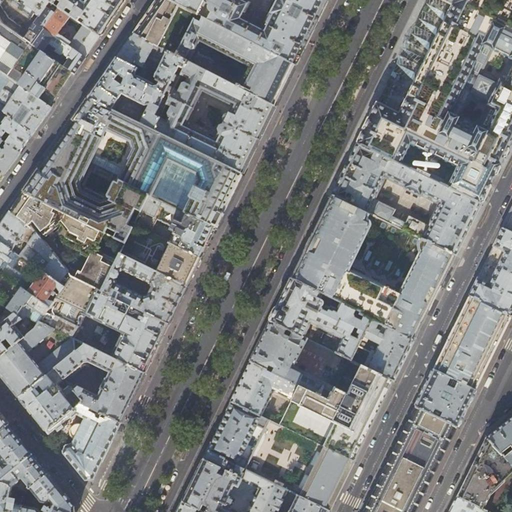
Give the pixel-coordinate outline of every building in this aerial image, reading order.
[(51,3),(46,0),(0,0),(0,5),(3,0),(12,0),(21,6),(20,8),(31,16),(34,13),(40,18),(51,3)] [(46,0),(51,3),(53,5),(57,0),(61,3),(57,8),(59,9),(64,13),(67,9),(72,12),(69,16),(70,17),(77,22),(80,17),(85,21),(82,25),(83,26),(100,37),(116,14),(125,0),(87,0),(85,3),(80,0),(46,0)] [(196,15),(166,0),(156,0),(155,2),(141,23),(133,34),(176,56),(185,37),(178,34),(182,26),(189,29),(193,20),(196,15)] [(166,0),(196,15),(198,16),(205,3),(206,0),(166,0)] [(276,0),(270,13),(271,13),(264,28),(243,17),(251,2),(245,0),(206,0),(205,3),(209,5),(208,7),(209,9),(210,11),(211,12),(207,21),(272,54),(278,58),(295,66),(308,39),(327,2),(327,0),(276,0)] [(370,118),(357,144),(423,176),(481,204),(500,164),(511,140),(511,0),(441,0),(452,6),(392,128),(370,118)] [(40,18),(25,40),(42,52),(47,46),(48,45),(56,50),(55,51),(60,55),(61,55),(64,55),(69,59),(69,60),(64,67),(72,73),(74,74),(78,68),(85,58),(45,29),(59,9),(57,8),(53,5),(51,3),(40,18)] [(69,16),(64,13),(59,9),(45,29),(85,58),(93,47),(100,37),(83,26),(73,41),(71,40),(69,42),(63,39),(64,36),(59,33),(70,17),(69,16)] [(198,23),(193,20),(189,29),(185,37),(176,56),(180,58),(186,61),(188,62),(199,40),(249,67),(239,88),(254,96),(259,99),(275,107),(284,89),(295,66),(278,58),(272,54),(207,21),(201,18),(198,23)] [(0,72),(49,106),(54,98),(66,81),(72,73),(64,67),(42,52),(25,40),(3,24),(0,20),(0,72)] [(170,75),(172,76),(180,58),(176,56),(133,34),(126,44),(110,66),(96,86),(88,99),(110,110),(121,93),(146,106),(147,109),(140,124),(154,131),(160,119),(160,117),(155,114),(162,100),(167,102),(169,98),(173,88),(166,84),(170,75)] [(239,88),(188,62),(186,61),(180,75),(187,78),(185,83),(182,84),(178,90),(173,88),(169,98),(193,109),(202,91),(231,106),(227,113),(223,115),(221,119),(224,123),(223,124),(259,141),(266,125),(275,107),(259,99),(254,96),(239,88)] [(0,173),(3,176),(11,166),(25,145),(29,140),(41,122),(51,108),(49,106),(0,72),(0,173)] [(193,109),(169,98),(167,102),(162,113),(168,116),(166,122),(160,119),(154,131),(218,162),(222,164),(242,174),(249,160),(259,141),(223,124),(215,141),(185,126),(193,109)] [(242,174),(222,164),(218,162),(154,131),(140,124),(110,110),(88,99),(78,113),(73,120),(77,123),(58,150),(42,173),(38,170),(36,173),(22,193),(47,205),(50,201),(60,206),(58,210),(125,244),(134,225),(148,196),(216,229),(221,218),(235,189),(242,174)] [(414,194),(423,176),(357,144),(344,170),(332,196),(368,213),(398,228),(402,219),(392,214),(395,209),(374,199),(385,178),(386,179),(386,178),(404,187),(404,188),(404,189),(414,194)] [(481,204),(423,176),(414,194),(418,196),(419,196),(420,195),(437,203),(437,204),(438,205),(428,226),(408,216),(406,221),(402,219),(398,228),(418,237),(422,239),(456,256),(468,229),(481,204)] [(17,201),(9,212),(28,227),(29,226),(33,222),(44,235),(59,222),(67,232),(62,242),(89,256),(81,272),(75,277),(74,279),(101,292),(120,254),(125,244),(58,210),(47,205),(22,193),(17,201)] [(208,244),(216,229),(148,196),(134,225),(150,233),(157,219),(171,226),(169,231),(169,232),(170,233),(173,235),(170,243),(201,258),(208,244)] [(367,229),(367,227),(367,226),(366,223),(364,221),(368,213),(332,196),(322,216),(316,228),(312,236),(354,256),(363,238),(367,229)] [(511,208),(508,217),(502,229),(511,233),(511,208)] [(0,225),(0,242),(12,251),(18,242),(21,243),(23,240),(28,244),(19,256),(21,257),(42,272),(59,284),(67,272),(29,226),(28,227),(9,212),(0,225)] [(398,228),(368,213),(364,221),(414,246),(418,237),(398,228)] [(170,243),(150,233),(134,225),(125,244),(120,254),(187,287),(194,273),(201,258),(170,243)] [(511,233),(502,229),(495,243),(486,263),(511,275),(511,233)] [(428,311),(436,296),(408,282),(402,294),(400,295),(397,296),(394,299),(392,302),(389,308),(379,303),(350,289),(340,285),(354,256),(312,236),(302,257),(291,279),(323,294),(341,303),(361,312),(359,315),(371,320),(379,324),(383,327),(414,341),(422,324),(428,311)] [(418,248),(422,239),(418,237),(414,246),(418,248)] [(359,259),(368,241),(363,238),(354,256),(359,259)] [(446,274),(456,256),(422,239),(418,248),(418,249),(419,251),(421,254),(416,264),(408,282),(436,296),(446,274)] [(19,256),(12,251),(0,242),(0,273),(21,288),(32,296),(38,301),(49,308),(53,302),(46,301),(56,287),(59,293),(63,287),(59,284),(42,272),(29,291),(24,288),(29,281),(12,268),(21,257),(19,256)] [(101,292),(111,296),(115,299),(130,306),(145,313),(169,325),(178,306),(187,287),(120,254),(101,292)] [(408,282),(416,264),(411,262),(402,280),(408,282)] [(511,275),(486,263),(479,275),(469,296),(511,317),(511,315),(511,275)] [(71,277),(63,287),(59,293),(53,302),(49,308),(43,317),(39,322),(53,329),(70,337),(73,339),(74,339),(85,315),(123,334),(112,357),(145,374),(157,349),(169,325),(145,313),(140,323),(125,316),(130,306),(115,299),(113,304),(109,302),(111,296),(101,292),(74,279),(71,277)] [(331,337),(332,335),(341,339),(335,353),(349,359),(351,360),(357,347),(371,320),(359,315),(361,312),(341,303),(338,309),(331,306),(330,308),(327,306),(326,307),(324,306),(324,304),(323,302),(322,301),(321,300),(323,294),(291,279),(286,289),(278,307),(270,322),(303,338),(310,324),(316,327),(314,329),(331,337)] [(382,298),(352,284),(350,289),(379,303),(382,298)] [(32,296),(21,288),(6,308),(14,313),(16,315),(22,307),(23,308),(26,304),(32,296)] [(503,334),(511,317),(469,296),(464,307),(445,346),(433,370),(453,380),(457,382),(475,391),(486,368),(503,334)] [(43,317),(49,308),(38,301),(33,308),(26,304),(23,308),(22,307),(16,315),(14,313),(0,324),(0,356),(25,337),(15,325),(27,316),(29,317),(34,310),(43,317)] [(379,324),(371,320),(357,347),(373,355),(367,368),(394,381),(404,361),(414,341),(383,327),(381,332),(376,330),(379,324)] [(27,352),(53,329),(39,322),(34,329),(25,337),(0,356),(0,375),(5,381),(19,398),(55,368),(75,352),(73,339),(70,337),(37,365),(27,352)] [(307,339),(303,338),(270,322),(261,341),(251,362),(266,370),(269,365),(275,368),(272,373),(299,386),(328,400),(335,388),(297,369),(295,364),(307,339)] [(112,357),(74,339),(73,339),(75,352),(55,368),(64,379),(84,363),(88,362),(109,373),(97,396),(78,387),(73,391),(80,399),(80,404),(121,423),(128,409),(137,389),(145,374),(112,357)] [(367,368),(351,360),(349,359),(335,388),(328,400),(299,386),(292,400),(280,426),(324,447),(354,462),(367,437),(382,405),(394,381),(367,368)] [(272,373),(266,370),(251,362),(241,381),(231,402),(261,417),(273,391),(292,400),(299,386),(272,373)] [(62,390),(58,384),(64,379),(55,368),(19,398),(24,404),(32,415),(62,390)] [(453,380),(433,370),(425,387),(415,406),(432,415),(435,409),(436,408),(442,411),(439,418),(457,427),(467,408),(475,391),(457,382),(453,389),(449,387),(453,380)] [(67,396),(62,390),(32,415),(39,423),(46,432),(66,415),(80,404),(80,399),(73,391),(67,396)] [(268,420),(261,417),(231,402),(227,410),(228,411),(219,429),(212,443),(211,443),(203,459),(221,468),(226,471),(242,478),(246,471),(246,470),(244,469),(268,420)] [(80,404),(66,415),(70,419),(72,419),(75,416),(83,420),(82,424),(82,425),(80,428),(78,427),(76,427),(74,428),(72,430),(70,432),(71,435),(72,438),(73,439),(75,440),(73,442),(72,444),(71,444),(70,445),(66,446),(65,446),(64,447),(63,451),(62,452),(66,456),(86,480),(93,479),(108,449),(115,435),(121,423),(80,404)] [(432,415),(415,406),(407,423),(392,453),(379,480),(365,507),(363,511),(415,511),(421,502),(430,483),(436,471),(441,460),(452,438),(457,427),(439,418),(432,415)] [(2,418),(0,414),(0,431),(8,425),(2,418)] [(511,416),(504,423),(486,437),(511,465),(511,416)] [(8,425),(0,431),(0,432),(3,436),(0,438),(0,461),(2,464),(0,465),(0,480),(33,455),(20,440),(8,425)] [(489,495),(511,472),(511,465),(486,437),(469,471),(457,496),(482,509),(489,495)] [(342,488),(354,462),(324,447),(299,497),(330,511),(342,488)] [(40,463),(33,455),(0,480),(0,481),(12,487),(18,482),(18,480),(17,478),(18,477),(21,477),(30,489),(48,474),(40,463)] [(242,478),(226,471),(223,477),(218,474),(221,468),(203,459),(192,481),(182,502),(200,510),(203,504),(208,507),(205,511),(261,511),(275,485),(246,471),(242,478)] [(75,511),(75,507),(48,474),(30,489),(40,502),(46,503),(49,501),(51,504),(47,511),(40,511),(38,509),(23,506),(21,511),(75,511)] [(10,499),(12,487),(0,481),(0,511),(21,511),(23,506),(14,504),(15,500),(10,499)] [(277,511),(288,491),(275,485),(261,511),(277,511)] [(329,511),(330,511),(299,497),(297,495),(288,511),(329,511)] [(486,511),(487,511),(482,509),(457,496),(448,511),(486,511)] [(203,511),(200,510),(182,502),(178,511),(177,511),(203,511)]
